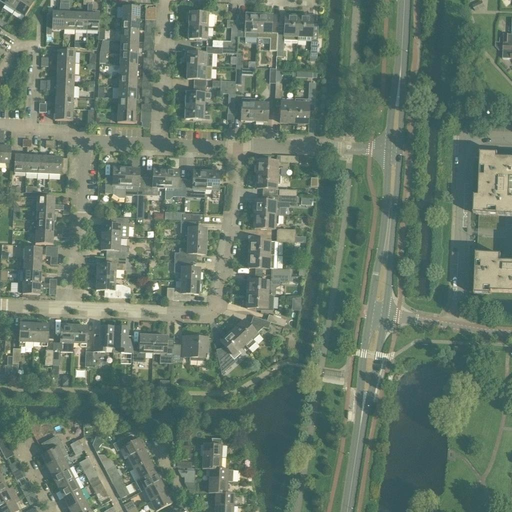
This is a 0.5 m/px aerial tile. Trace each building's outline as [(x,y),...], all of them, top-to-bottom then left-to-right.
[(8,0),(5,6),(14,12),(21,0),(8,0)] [(21,0),(14,12),(24,18),(34,3),(28,0),(21,0)] [(51,27),(51,31),(63,31),(64,0),(60,0),(60,4),(59,12),(52,12),(52,15),(47,15),(47,27),(51,27)] [(64,0),(63,31),(75,32),(76,14),(68,14),(68,0),(64,0)] [(86,32),(98,33),(99,12),(92,12),(92,6),(91,0),(87,0),(87,6),(87,15),(86,32)] [(484,8),(481,2),(472,6),(475,12),(484,8)] [(122,8),(121,20),(139,20),(139,9),(122,8)] [(76,14),(75,32),(86,32),(87,15),(76,14)] [(207,28),(208,15),(189,14),(189,27),(207,28)] [(258,16),(245,16),(244,39),(257,39),(258,34),(258,16)] [(271,17),(258,16),(258,34),(271,35),(271,17)] [(283,41),(289,41),(297,42),(298,18),(284,17),(283,37),(283,41)] [(312,19),(298,18),(297,42),(305,42),(306,38),(311,38),(312,19)] [(138,32),(139,20),(121,20),(121,31),(138,32)] [(230,43),(237,44),(238,22),(227,22),(226,29),(231,29),(230,43)] [(495,43),(495,47),(499,51),(499,52),(503,52),(502,55),(502,59),(510,60),(511,59),(511,25),(511,28),(511,35),(503,35),(502,37),(499,39),(499,43),(495,43)] [(188,40),(206,41),(207,28),(189,27),(188,40)] [(138,44),(138,32),(121,31),(120,43),(138,44)] [(120,43),(120,54),(137,55),(138,44),(120,43)] [(57,52),(57,64),(74,65),(75,53),(57,52)] [(137,67),(137,55),(120,54),(119,66),(137,67)] [(212,55),(187,54),(187,67),(211,68),(212,55)] [(56,75),(74,76),(74,65),(57,64),(56,75)] [(119,66),(119,78),(136,78),(137,67),(119,66)] [(186,80),(193,81),(210,82),(211,68),(187,67),(186,80)] [(40,82),(40,86),(73,88),(74,76),(56,75),(56,82),(47,82),(40,82)] [(119,78),(118,89),(136,90),(136,78),(119,78)] [(55,99),(73,99),(73,88),(40,86),(40,91),(46,91),(56,92),(55,99)] [(118,101),(135,101),(138,102),(139,90),(136,90),(118,89),(118,101)] [(186,94),(185,107),(203,108),(204,99),(210,99),(210,94),(204,94),(204,95),(186,94)] [(55,99),(55,110),(72,111),(73,99),(55,99)] [(241,100),(240,122),(254,123),(254,105),(248,104),(248,100),(241,100)] [(293,124),(294,101),(281,100),(281,101),(281,104),(280,104),(279,124),(293,124)] [(118,101),(117,112),(135,113),(135,101),(118,101)] [(308,101),(294,101),(293,124),(307,125),(308,101)] [(268,105),(254,105),(254,123),(267,123),(268,105)] [(203,108),(185,107),(185,120),(209,121),(210,117),(203,116),(203,108)] [(68,122),(72,123),(72,111),(55,110),(54,122),(60,122),(68,122)] [(134,125),(135,113),(117,112),(117,124),(134,125)] [(3,138),(4,132),(0,131),(0,164),(10,165),(11,148),(3,148),(4,138),(3,138)] [(26,157),(14,156),(13,174),(25,175),(26,157)] [(476,197),(476,215),(511,216),(511,199),(509,199),(510,180),(511,180),(511,159),(498,159),(498,157),(480,156),(478,197),(476,197)] [(38,158),(26,157),(25,175),(37,175),(38,158)] [(49,158),(38,158),(37,175),(48,176),(49,158)] [(61,159),(49,158),(48,176),(61,176),(61,175),(66,176),(67,160),(61,159)] [(257,162),(256,176),(280,177),(280,168),(276,168),(277,163),(257,162)] [(105,181),(105,184),(105,195),(115,195),(115,196),(117,198),(119,200),(124,200),(125,197),(125,188),(126,170),(113,169),(112,181),(105,181)] [(139,170),(126,170),(125,188),(125,197),(132,198),(133,196),(144,196),(145,183),(138,182),(139,170)] [(152,183),(145,183),(144,196),(157,197),(157,190),(165,190),(166,171),(153,171),(152,183)] [(166,171),(165,190),(164,201),(169,201),(172,198),(185,198),(185,184),(178,184),(179,172),(166,171)] [(192,185),(185,184),(185,198),(197,199),(197,192),(205,192),(206,173),(193,173),(192,185)] [(205,192),(212,192),(212,200),(217,200),(219,174),(206,173),(205,192)] [(256,190),(262,190),(275,191),(276,185),(280,185),(280,177),(256,176),(256,190)] [(37,210),(54,211),(63,211),(63,207),(63,206),(54,206),(54,199),(37,198),(37,210)] [(254,216),(278,217),(278,209),(275,209),(275,203),(255,202),(254,216)] [(54,211),(37,210),(36,222),(53,222),(55,223),(55,216),(54,216),(54,211)] [(254,216),(254,230),(274,231),(274,225),(278,225),(278,217),(254,216)] [(127,232),(128,220),(114,219),(114,226),(102,226),(101,239),(119,240),(120,231),(127,232)] [(36,222),(36,233),(53,234),(53,222),(36,222)] [(206,244),(206,230),(194,230),(194,223),(180,222),(180,234),(188,235),(188,243),(206,244)] [(53,234),(36,233),(35,245),(52,246),(53,234)] [(127,248),(119,248),(119,240),(101,239),(101,252),(113,252),(112,259),(123,260),(126,260),(127,248)] [(278,244),(276,243),(249,242),(249,256),(277,257),(278,244)] [(178,262),(188,263),(192,263),(193,256),(205,256),(206,244),(188,243),(187,251),(179,250),(178,254),(178,262)] [(24,261),(41,262),(42,249),(24,249),(24,261)] [(511,263),(501,263),(501,255),(476,254),(474,293),(492,294),(492,293),(511,293),(511,263)] [(268,270),(271,270),(277,270),(277,257),(249,256),(248,270),(268,270)] [(114,279),(114,271),(122,271),(123,260),(112,259),(109,259),(109,266),(97,265),(97,267),(95,268),(94,268),(94,276),(95,276),(96,277),(96,278),(114,279)] [(23,272),(41,273),(41,262),(24,261),(23,272)] [(199,283),(200,270),(187,269),(188,263),(178,262),(174,262),(173,274),(181,274),(181,282),(199,283)] [(41,273),(23,272),(23,284),(40,285),(41,273)] [(108,299),(121,300),(122,288),(114,287),(114,279),(96,278),(96,291),(107,292),(106,299),(108,299)] [(172,290),(171,302),(186,302),(186,295),(198,296),(199,283),(181,282),(180,290),(172,290)] [(280,283),(270,283),(247,282),(247,296),(270,297),(275,297),(275,289),(280,287),(280,283)] [(26,296),(26,300),(39,301),(40,289),(48,290),(48,289),(49,289),(49,285),(40,285),(23,284),(18,284),(17,295),(22,295),(22,296),(26,296)] [(270,305),(270,297),(247,296),(246,309),(270,310),(270,305)] [(292,300),(292,311),(299,311),(300,300),(292,300)] [(267,322),(270,324),(284,328),(286,322),(269,316),(267,322)] [(264,329),(268,330),(270,324),(267,322),(252,318),(251,324),(248,326),(244,322),(232,332),(244,345),(248,350),(255,343),(253,341),(259,335),(257,333),(263,328),(264,329)] [(33,326),(20,325),(19,347),(25,347),(25,343),(33,343),(33,326)] [(48,326),(33,326),(33,343),(41,344),(41,348),(47,348),(48,326)] [(73,344),(74,327),(61,327),(60,345),(53,345),(52,352),(60,352),(60,353),(72,354),(73,344)] [(87,328),(74,327),(73,344),(80,344),(80,348),(86,348),(87,328)] [(113,349),(114,329),(100,328),(99,339),(93,339),(93,353),(104,354),(104,349),(113,349)] [(120,354),(132,355),(133,341),(127,341),(127,330),(114,329),(113,349),(120,350),(120,354)] [(241,354),(237,351),(244,345),(232,332),(220,343),(226,350),(224,352),(222,350),(216,351),(221,375),(238,361),(236,359),(241,354)] [(145,355),(152,355),(153,337),(140,336),(139,351),(132,351),(132,355),(132,363),(144,364),(145,355)] [(153,337),(152,355),(160,355),(159,365),(172,365),(172,362),(173,352),(166,352),(167,338),(153,337)] [(173,346),(173,352),(172,362),(182,362),(183,358),(189,359),(189,362),(205,363),(205,359),(206,359),(207,339),(183,338),(183,346),(173,346)] [(20,350),(12,350),(12,358),(12,365),(19,365),(20,350)] [(52,367),(52,352),(45,351),(44,366),(52,367)] [(60,352),(52,352),(52,367),(59,367),(60,353),(60,352)] [(180,434),(187,440),(193,433),(185,427),(180,434)] [(128,459),(144,451),(138,440),(134,442),(130,436),(112,445),(116,453),(122,449),(128,459)] [(45,454),(41,456),(46,467),(63,459),(67,457),(57,437),(41,445),(45,454)] [(77,449),(79,453),(84,451),(81,446),(78,441),(70,446),(72,451),(77,449)] [(221,459),(221,446),(203,445),(202,458),(221,459)] [(144,451),(128,459),(133,470),(150,461),(144,451)] [(97,456),(104,468),(108,466),(111,471),(115,468),(109,456),(97,456)] [(228,471),(220,470),(221,459),(202,458),(202,470),(209,471),(228,471)] [(69,470),(63,459),(46,467),(52,478),(69,470)] [(150,461),(133,470),(139,481),(155,472),(150,461)] [(104,468),(111,482),(120,477),(115,468),(111,471),(108,466),(104,468)] [(52,478),(57,489),(74,480),(69,470),(52,478)] [(228,471),(209,471),(208,482),(227,483),(232,483),(233,472),(228,471)] [(139,481),(144,491),(161,483),(155,472),(139,481)] [(74,480),(57,489),(63,499),(80,491),(74,480)] [(99,481),(90,485),(94,493),(99,491),(103,489),(99,481)] [(208,482),(208,495),(215,495),(227,495),(227,483),(208,482)] [(150,502),(166,493),(161,483),(144,491),(150,502)] [(0,507),(13,501),(18,498),(12,488),(7,490),(0,493),(0,507)] [(115,490),(120,500),(129,495),(127,490),(122,493),(120,488),(115,490)] [(85,501),(80,491),(63,499),(68,510),(85,501)] [(101,496),(99,491),(94,493),(101,507),(110,502),(106,494),(101,496)] [(166,493),(150,502),(154,511),(157,511),(172,504),(166,493)] [(144,495),(135,499),(138,505),(147,500),(144,495)] [(233,507),(234,495),(227,495),(215,495),(214,506),(233,507)] [(0,507),(0,511),(18,511),(15,505),(19,502),(18,498),(13,501),(0,507)] [(90,511),(85,501),(68,510),(69,511),(90,511)]
